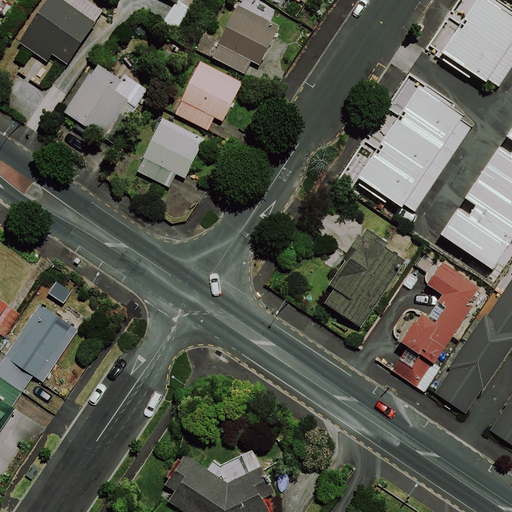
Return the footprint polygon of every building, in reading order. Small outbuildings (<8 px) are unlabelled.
[(103,12),(83,0),(47,0),(17,47),(31,56),(19,76),(46,93),(63,66),(67,69),(103,12)] [(511,14),(486,0),(455,56),(506,84),(511,72),(511,14)] [(202,17),(177,1),(157,31),(181,48),(202,17)] [(275,18),(245,3),(240,14),(227,7),(202,56),(243,77),(250,64),(257,68),(274,35),(268,32),(275,18)] [(145,94),(94,64),(64,116),(104,140),(124,107),(133,113),(145,94)] [(241,86),(198,64),(172,116),(207,133),(213,120),(222,124),(241,86)] [(419,81),(363,180),(429,217),(485,118),(419,81)] [(202,142),(158,120),(133,174),(168,190),(174,177),(183,182),(202,142)] [(511,143),(451,237),(503,270),(511,255),(511,143)] [(379,244),(362,235),(321,309),(362,331),(400,262),(376,249),(379,244)] [(479,292),(437,264),(422,286),(441,298),(427,320),(417,313),(397,343),(432,367),(465,318),(463,316),(479,292)] [(511,274),(431,396),(463,418),(511,345),(511,274)] [(42,386),(80,326),(62,314),(59,319),(37,306),(0,364),(0,376),(24,392),(32,379),(42,386)] [(0,429),(24,392),(0,376),(0,429)] [(511,392),(485,432),(511,449),(511,392)] [(171,487),(162,502),(178,511),(267,511),(262,503),(275,496),(259,468),(224,488),(180,459),(165,483),(171,487)]
